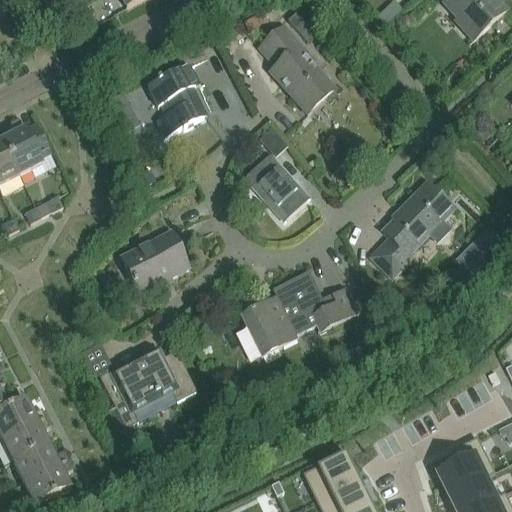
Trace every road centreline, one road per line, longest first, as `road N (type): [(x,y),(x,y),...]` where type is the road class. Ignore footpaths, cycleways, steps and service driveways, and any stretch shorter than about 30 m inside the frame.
road 1 (residential): [(258,123),(221,159),(212,182),(228,233),(264,257),(314,244),(425,143),(423,106),(331,0)]
road 2 (residential): [(0,102),(200,5)]
road 3 (unknown): [(242,249),(108,361)]
road 4 (residential): [(415,511),(401,461),(503,408)]
